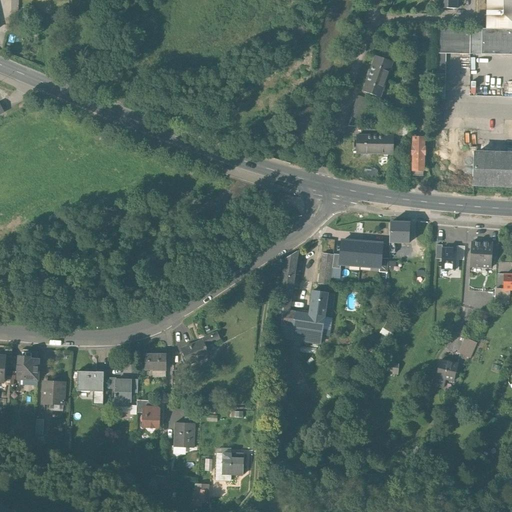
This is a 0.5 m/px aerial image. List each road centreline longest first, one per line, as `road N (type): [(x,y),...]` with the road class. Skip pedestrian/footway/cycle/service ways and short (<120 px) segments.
road 1 (unclassified): [(325,185),(310,221),(159,323),(110,337),(0,332)]
road 2 (secondary): [(325,185),(237,159),(0,65)]
road 3 (secondary): [(511,208),(325,185)]
